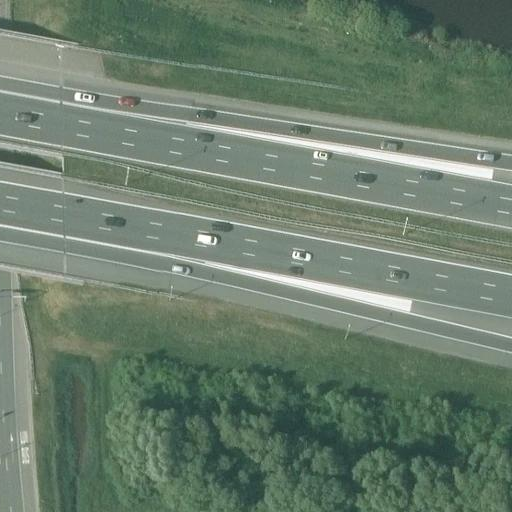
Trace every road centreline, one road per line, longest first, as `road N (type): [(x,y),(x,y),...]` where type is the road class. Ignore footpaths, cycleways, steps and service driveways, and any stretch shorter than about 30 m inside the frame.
road 1 (motorway): [(511,200),(62,115)]
road 2 (motorway): [(511,163),(191,117),(62,115)]
road 3 (motorway): [(135,227),(242,281),(511,346)]
road 4 (motorway): [(135,227),(511,296)]
road 5 (primary): [(11,511),(0,335)]
road 6 (motorway): [(0,203),(135,227)]
